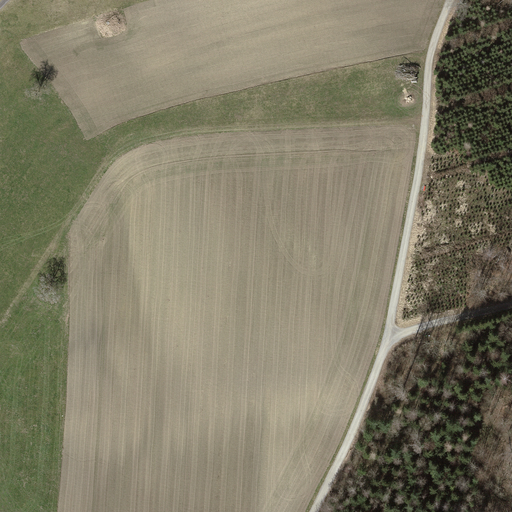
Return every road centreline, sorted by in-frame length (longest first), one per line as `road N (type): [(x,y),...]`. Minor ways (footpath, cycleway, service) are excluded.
road 1 (track): [(389,334),(424,161),(431,53),(450,0)]
road 2 (track): [(314,511),(389,334)]
road 3 (track): [(511,302),(389,334)]
